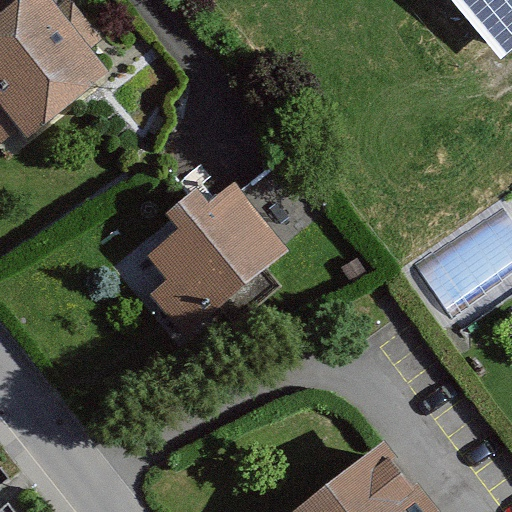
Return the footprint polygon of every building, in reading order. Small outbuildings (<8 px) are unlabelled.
[(0,0),(0,13),(17,0),(0,0)] [(17,0),(0,13),(0,138),(4,135),(11,144),(91,82),(27,0),(17,0)] [(511,0),(413,0),(480,76),(511,48),(511,0)] [(314,209),(274,164),(236,199),(276,243),(314,209)] [(262,260),(216,197),(187,217),(177,203),(140,230),(153,249),(135,262),(156,291),(138,304),(168,344),(256,281),(248,270),(262,260)] [(402,511),(359,458),(290,511),(402,511)]
